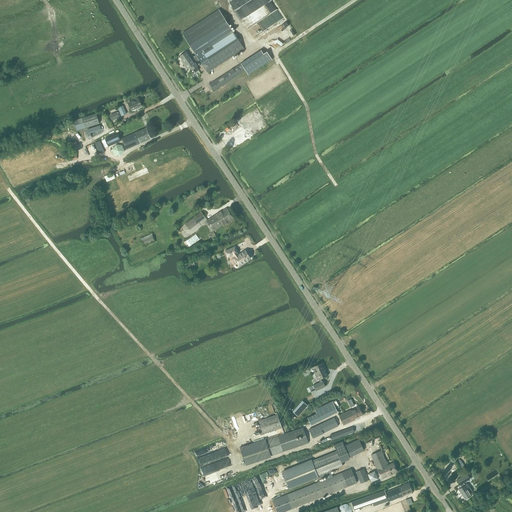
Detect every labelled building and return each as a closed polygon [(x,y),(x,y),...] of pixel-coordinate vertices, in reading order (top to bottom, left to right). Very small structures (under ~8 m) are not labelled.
[(219,10),(183,34),(195,53),(231,30),(232,30),(219,10)] [(231,30),(195,53),(208,72),(244,49),(232,30),(231,30)] [(261,50),(240,64),(245,71),(245,70),(248,74),(270,60),(271,60),(272,59),(267,52),(263,54),(261,50)] [(186,52),(180,56),(184,62),(183,63),(187,69),(192,67),(193,69),(198,66),(195,62),(199,59),(196,55),(191,58),(186,52)] [(245,71),(240,64),(210,84),(214,91),(245,71)] [(138,99),(128,103),(131,110),(142,106),(138,99)] [(123,106),(117,108),(121,116),(127,114),(123,106)] [(117,112),(109,115),(112,121),(119,118),(117,112)] [(99,124),(96,114),(82,119),(85,128),(85,129),(99,124)] [(85,128),(82,119),(73,122),(77,131),(85,128)] [(151,139),(146,128),(136,133),(141,143),(151,139)] [(122,141),(119,133),(102,140),(105,148),(122,141)] [(141,144),(141,143),(136,133),(122,139),(127,150),(141,144)] [(105,152),(100,141),(95,143),(100,154),(105,152)] [(121,145),(115,145),(112,149),(114,155),(120,155),(123,151),(121,145)] [(133,164),(124,168),(127,174),(135,170),(133,164)] [(146,167),(126,175),(129,182),(149,173),(146,167)] [(124,168),(113,173),(115,178),(127,174),(124,168)] [(113,173),(104,176),(106,182),(115,178),(113,173)] [(216,214),(206,221),(213,231),(223,225),(234,218),(227,207),(216,214)] [(201,212),(191,220),(186,223),(190,229),(205,218),(201,212)] [(250,259),(245,250),(238,255),(236,253),(237,252),(235,247),(224,251),(227,257),(232,255),(234,257),(232,258),(235,263),(234,263),(234,264),(234,265),(234,266),(234,267),(235,267),(236,268),(237,268),(238,268),(239,268),(247,262),(246,262),(250,259)] [(323,362),(314,366),(314,367),(315,366),(318,372),(315,373),(314,373),(318,380),(319,379),(320,382),(322,381),(321,379),(328,375),(326,371),(325,370),(326,369),(323,362)] [(320,382),(313,385),(316,391),(326,387),(323,380),(322,381),(320,382)] [(333,403),(321,409),(325,418),(337,412),(333,403)] [(359,406),(351,410),(355,418),(363,414),(359,406)] [(319,412),(308,417),(311,424),(325,418),(321,409),(318,410),(319,412)] [(350,410),(339,415),(344,425),(355,419),(355,418),(351,410),(350,410)] [(277,414),(258,421),(263,434),(282,428),(277,414)] [(335,417),(319,424),(323,432),(338,425),(335,417)] [(247,422),(230,427),(232,433),(237,440),(252,436),(247,422)] [(319,424),(309,429),(313,437),(323,432),(319,424)] [(305,426),(240,448),(246,465),(308,443),(306,439),(309,437),(305,426)] [(342,429),(330,434),(332,440),(345,435),(354,431),(352,426),(342,429)] [(359,439),(344,446),(349,457),(364,450),(359,439)] [(342,442),(334,445),(337,451),(341,463),(342,463),(350,459),(349,457),(344,446),(342,442)] [(337,451),(282,473),(289,490),(319,478),(318,476),(325,473),(331,471),(343,466),(342,463),(341,463),(337,451)] [(381,451),(371,455),(377,470),(387,465),(381,451)] [(387,465),(377,470),(381,479),(396,472),(393,463),(387,465)] [(363,468),(356,472),(361,483),(369,480),(363,468)] [(287,494),(272,500),(276,511),(282,511),(293,508),(347,487),(356,483),(351,469),(342,473),(333,476),(331,471),(325,473),(327,479),(287,494)] [(374,471),(367,475),(371,482),(378,479),(374,471)] [(466,473),(456,480),(459,485),(461,488),(458,489),(464,499),(471,495),(465,485),(463,483),(469,478),(466,473)] [(408,483),(398,487),(402,496),(412,492),(408,483)] [(351,502),(348,503),(351,511),(372,504),(373,507),(388,501),(402,496),(398,487),(385,492),(384,490),(351,502)]
